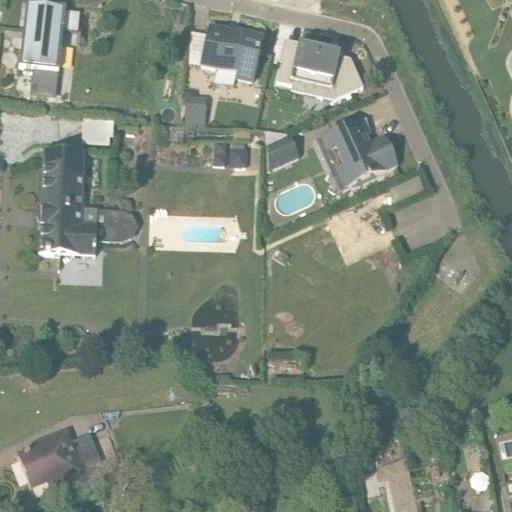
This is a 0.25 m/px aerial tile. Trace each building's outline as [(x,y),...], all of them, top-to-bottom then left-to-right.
[(64,10),(25,6),(17,70),(57,74),(61,30),(63,13),(64,10)] [(63,13),(61,30),(77,32),(79,15),(63,13)] [(261,42),(208,30),(206,38),(199,68),(198,71),(213,74),(234,79),(233,85),(250,89),(261,42)] [(189,34),(188,66),(199,68),(206,38),(189,34)] [(338,60),(284,47),(275,86),(291,90),(289,95),(333,104),(361,93),(348,64),(337,62),(338,60)] [(232,91),(233,85),(234,79),(213,74),(210,86),(232,91)] [(206,101),(185,99),(183,125),(204,125),(206,101)] [(112,121),(82,118),(81,144),(111,146),(112,121)] [(364,122),(315,144),(338,194),(396,169),(392,160),(393,160),(388,149),(387,149),(383,140),(368,146),(365,139),(369,138),(364,122)] [(264,135),(266,150),(288,139),(264,135)] [(288,139),(266,150),(270,174),(298,162),(288,139)] [(225,144),(213,143),(212,166),(224,167),(225,144)] [(230,152),(229,152),(228,169),(245,169),(246,152),(243,152),(243,147),(230,147),(230,152)] [(83,155),(42,153),(38,257),(93,259),(94,245),(96,212),(81,211),(83,155)] [(420,178),(376,199),(382,212),(426,192),(420,178)] [(96,212),(94,245),(119,246),(131,241),(136,230),(132,219),(121,214),(96,212)] [(501,357),(486,360),(494,394),(509,390),(501,357)] [(301,362),(269,361),(268,377),(301,378),(301,362)] [(228,386),(196,384),(196,392),(228,393),(228,386)] [(207,402),(190,412),(200,428),(209,422),(217,417),(207,402)] [(417,411),(396,413),(397,429),(418,427),(417,411)] [(209,422),(200,428),(211,445),(219,440),(209,422)] [(33,451),(16,458),(29,490),(45,483),(47,490),(83,475),(82,472),(100,464),(88,436),(71,442),(66,431),(30,445),(33,451)] [(369,461),(356,463),(357,478),(361,496),(368,495),(366,484),(371,483),(369,461)] [(356,463),(342,468),(348,497),(357,496),(353,480),(357,478),(356,463)]
